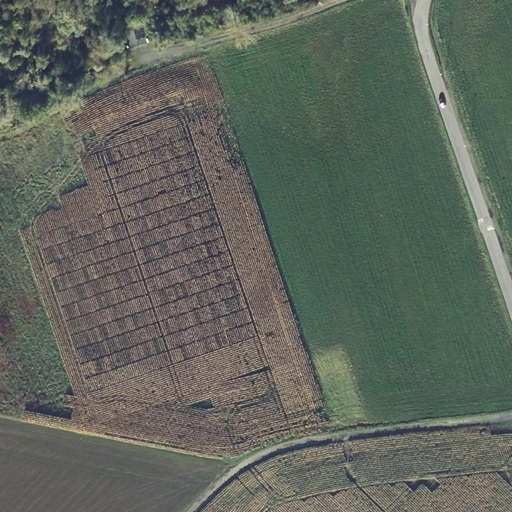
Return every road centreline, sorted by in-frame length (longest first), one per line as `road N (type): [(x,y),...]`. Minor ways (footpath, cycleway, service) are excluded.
road 1 (track): [(511,415),(342,435),(244,459),(197,511)]
road 2 (residential): [(511,302),(422,0)]
